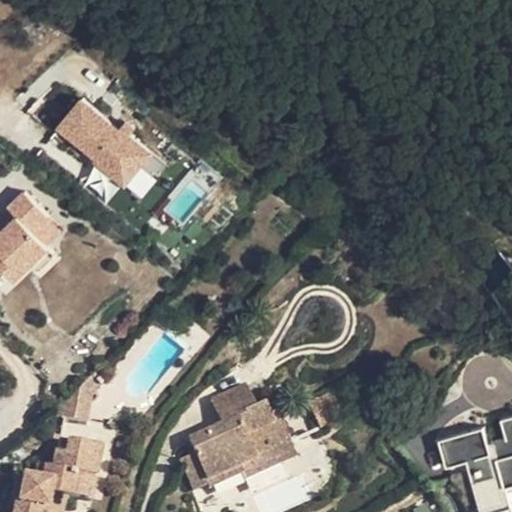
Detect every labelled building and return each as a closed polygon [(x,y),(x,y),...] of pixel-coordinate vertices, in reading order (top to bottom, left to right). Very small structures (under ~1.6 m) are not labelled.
[(121,126),(83,96),(58,127),(129,182),(155,149),(131,131),(135,125),(127,119),(121,126)] [(30,227),(45,212),(23,190),(7,206),(16,215),(27,226),(29,228),(30,227)] [(30,227),(44,242),(59,227),(45,212),(30,227)] [(16,215),(8,224),(18,235),(27,226),(16,215)] [(55,253),(44,242),(30,227),(29,228),(27,226),(18,235),(8,224),(0,231),(0,263),(14,277),(31,261),(39,269),(55,253)] [(103,393),(88,379),(74,392),(62,404),(73,415),(67,442),(83,445),(91,407),(103,393)] [(211,402),(221,427),(246,415),(245,413),(256,408),(246,386),(211,402)] [(265,404),(256,408),(245,413),(246,415),(221,427),(190,441),(196,454),(205,472),(236,458),(240,467),(271,452),(275,461),(295,452),(278,412),(270,416),(265,404)] [(511,415),(483,425),(485,433),(448,443),(455,464),(472,459),(475,468),(470,470),(483,511),(511,501),(511,496),(509,486),(511,484),(511,415)] [(80,502),(83,484),(84,478),(96,480),(101,449),(83,445),(67,442),(59,440),(58,447),(54,469),(37,466),(35,478),(24,476),(23,480),(20,503),(16,503),(13,511),(90,511),(92,504),(80,502)] [(209,483),(205,472),(196,454),(180,463),(193,491),(209,483)] [(15,478),(8,511),(13,511),(16,503),(20,503),(23,480),(15,478)] [(93,499),(96,480),(84,478),(83,484),(80,502),(92,504),(93,499)]
